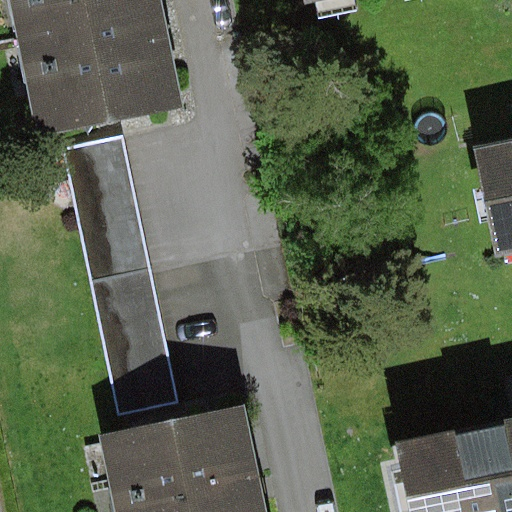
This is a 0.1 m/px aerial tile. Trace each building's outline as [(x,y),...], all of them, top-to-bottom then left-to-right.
[(12,0),(39,139),(185,111),(163,0),(12,0)] [(309,0),(312,11),(363,0),(309,0)] [(63,155),(118,413),(176,401),(121,142),(63,155)] [(511,150),(478,157),(500,263),(511,260),(511,150)] [(268,511),(246,406),(100,437),(116,511),(268,511)] [(511,511),(511,421),(397,447),(411,511),(511,511)]
